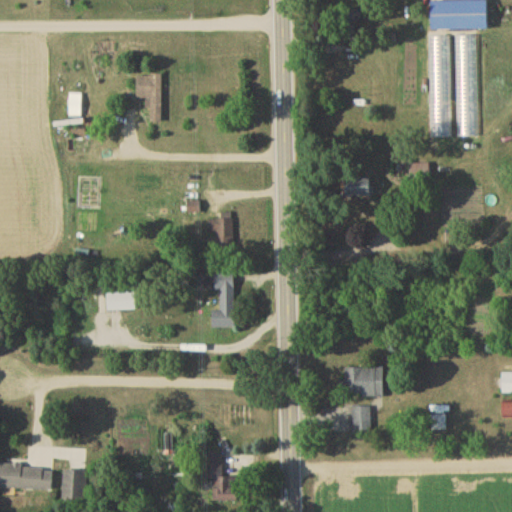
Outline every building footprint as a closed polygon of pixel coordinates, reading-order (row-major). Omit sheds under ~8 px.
[(490,34),(490,5),(433,5),(433,34),(490,34)] [(151,125),(163,125),(163,78),(138,78),(138,102),(151,102),(151,125)] [(431,165),(410,165),(410,183),(431,183),(431,165)] [(373,198),(373,178),(347,178),(347,198),(373,198)] [(210,221),(210,248),(234,248),(234,221),(210,221)] [(214,330),(237,329),(236,274),(216,274),(216,293),(222,293),(222,313),(214,313),(214,330)] [(385,370),(345,370),(345,399),(385,399),(385,370)] [(511,375),(503,375),(503,395),(511,395),(511,375)] [(372,410),(354,410),(354,436),(372,436),(372,410)] [(431,433),(447,433),(447,417),(431,417),(431,433)] [(240,503),(239,479),(225,479),(224,454),(213,455),(214,504),(240,503)] [(0,490),(54,492),(54,469),(0,467),(0,490)] [(89,503),(89,472),(64,472),(64,503),(89,503)]
